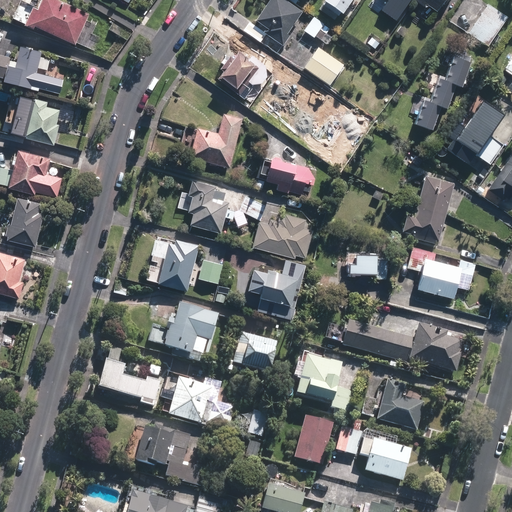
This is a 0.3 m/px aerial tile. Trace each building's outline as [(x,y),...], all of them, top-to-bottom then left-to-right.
[(34,28),(75,46),(89,15),(56,0),(41,0),(37,10),(32,8),(24,26),(33,30),(34,28)] [(265,34),(281,46),(288,35),(285,33),(301,12),(284,0),(267,0),(253,20),(264,28),(262,31),(248,21),(242,31),(259,42),(265,34)] [(349,0),(322,0),(319,5),(338,18),(349,0)] [(387,0),(390,1),(383,11),(399,22),(414,0),(387,0)] [(416,0),(425,6),(427,4),(438,12),(446,0),(416,0)] [(486,47),(506,18),(486,4),(466,33),(486,47)] [(328,30),(311,18),(302,31),(312,38),(313,37),(323,44),(329,36),(325,33),(328,30)] [(402,38),(407,31),(399,26),(395,33),(402,38)] [(366,45),(373,49),(378,43),(370,38),(366,45)] [(328,86),(342,65),(316,47),(301,68),(328,86)] [(0,77),(5,79),(3,84),(38,93),(39,89),(60,94),(63,81),(36,75),(41,53),(21,48),(16,68),(8,66),(10,58),(0,55),(0,77)] [(251,86),(256,84),(260,84),(265,77),(264,66),(250,56),(247,60),(235,52),(230,59),(226,57),(217,69),(220,72),(214,79),(242,100),(251,86)] [(511,54),(502,68),(511,74),(511,54)] [(420,100),(412,124),(429,130),(438,107),(444,109),(452,85),(458,87),(467,63),(451,57),(442,80),(436,78),(427,102),(420,100)] [(277,88),(282,80),(293,87),(299,78),(304,72),(293,64),(290,69),(281,63),(275,72),(268,82),(277,88)] [(59,111),(45,108),(47,103),(46,103),(14,95),(9,94),(4,113),(5,113),(18,116),(20,111),(28,113),(22,139),(53,147),(57,132),(58,126),(55,125),(59,111)] [(500,121),(480,106),(446,154),(465,167),(471,159),(472,160),(474,159),(487,168),(501,148),(487,139),(500,121)] [(186,158),(227,169),(240,119),(221,114),(215,134),(194,128),(186,158)] [(323,157),(332,144),(323,138),(315,151),(323,157)] [(511,150),(485,190),(501,201),(503,198),(507,200),(511,192),(511,150)] [(50,160),(17,151),(12,172),(0,168),(0,185),(7,187),(7,189),(34,196),(39,177),(45,179),(50,160)] [(280,162),(278,159),(273,157),(269,159),(268,159),(268,160),(259,158),(254,178),(255,178),(263,180),(262,182),(263,182),(276,185),(274,191),(286,194),(287,192),(299,195),(302,184),(311,186),(313,178),(306,169),(280,162)] [(445,213),(445,211),(453,182),(423,174),(415,205),(417,206),(444,213),(445,213)] [(233,211),(233,210),(225,207),(226,201),(221,200),(223,192),(212,189),(213,185),(190,179),(186,195),(189,195),(185,211),(191,213),(188,224),(201,227),(200,233),(214,237),(216,231),(218,232),(222,216),(231,218),(232,215),(237,227),(246,223),(241,211),(259,220),(263,204),(244,195),(237,209),(233,211)] [(260,188),(262,182),(262,181),(254,179),(252,186),(260,188)] [(484,189),(479,185),(475,191),(481,194),(484,189)] [(35,249),(43,216),(38,215),(40,205),(16,199),(5,241),(35,249)] [(437,240),(444,214),(444,213),(416,206),(415,205),(414,207),(412,214),(405,212),(400,231),(412,234),(411,237),(433,243),(434,239),(437,240)] [(284,217),(276,221),(269,219),(267,224),(257,221),(251,246),(294,257),(295,254),(304,257),(311,229),(302,227),(304,219),(284,214),(284,217)] [(197,246),(173,240),(173,241),(172,245),(166,243),(156,285),(186,292),(197,247),(197,246)] [(345,275),(372,276),(372,280),(385,280),(385,260),(374,260),(374,255),(347,255),(347,252),(341,252),(341,247),(331,247),(331,257),(346,258),(345,275)] [(452,299),(460,269),(433,262),(435,254),(425,251),(411,248),(406,269),(419,272),(415,290),(452,299)] [(26,261),(0,253),(0,294),(19,300),(24,283),(20,282),(26,261)] [(222,266),(202,260),(197,279),(217,285),(222,266)] [(289,307),(296,278),(267,271),(266,273),(265,273),(258,299),(289,307)] [(139,298),(142,286),(123,282),(120,293),(139,298)] [(217,316),(177,305),(173,321),(167,319),(164,331),(166,331),(161,348),(190,356),(195,338),(209,342),(217,316)] [(281,311),(272,309),(270,317),(278,320),(281,311)] [(347,322),(340,348),(409,365),(409,363),(454,374),(459,358),(456,357),(460,343),(444,338),(445,334),(416,326),(413,339),(347,322)] [(268,373),(276,343),(239,333),(231,364),(268,373)] [(348,413),(352,394),(334,390),(341,365),(304,356),(294,395),(330,405),(329,408),(334,410),(332,414),(345,418),(346,413),(348,413)] [(96,390),(139,401),(139,404),(152,407),(153,403),(154,403),(159,382),(145,379),(144,382),(121,377),(123,366),(103,361),(96,390)] [(224,370),(231,371),(233,364),(226,363),(224,370)] [(206,427),(212,404),(207,403),(211,389),(176,380),(166,417),(199,425),(206,427)] [(385,381),(374,422),(415,432),(423,404),(401,398),(404,386),(385,381)] [(364,399),(360,416),(371,418),(375,402),(364,399)] [(261,439),(267,415),(252,411),(246,435),(261,439)] [(321,467),(332,425),(303,418),(292,459),(321,467)] [(133,463),(154,468),(155,466),(164,468),(164,467),(165,464),(167,464),(165,476),(183,481),(182,483),(200,488),(205,469),(187,465),(186,468),(181,466),(189,437),(153,427),(152,431),(142,428),(133,463)] [(334,451),(355,457),(361,433),(340,428),(334,451)] [(260,444),(248,441),(244,455),(256,459),(260,444)] [(410,451),(371,441),(362,473),(401,483),(410,451)] [(258,511),(297,511),(302,498),(265,488),(258,511)] [(124,511),(184,511),(186,506),(130,491),(124,511)] [(198,492),(193,511),(218,511),(222,498),(198,492)] [(389,511),(391,506),(377,503),(376,507),(367,505),(365,511),(389,511)]
